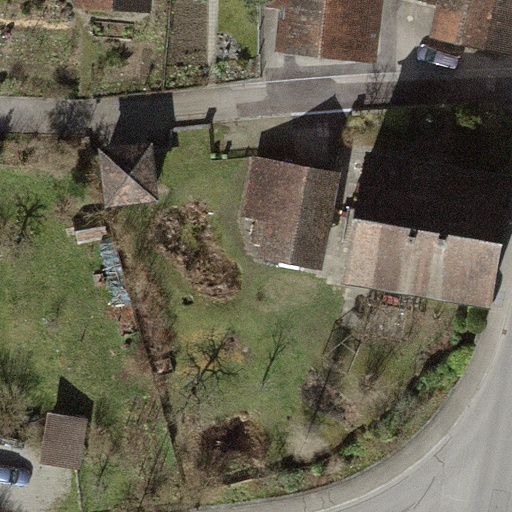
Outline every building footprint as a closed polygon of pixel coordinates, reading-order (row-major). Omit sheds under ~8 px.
[(272,0),(272,5),(291,6),(287,47),(365,54),(371,0),(272,0)] [(511,0),(448,0),(442,31),(511,47),(511,0)] [(153,143),(102,149),(108,201),(158,195),(153,143)] [(323,260),(338,173),(257,159),(247,212),(260,213),(255,241),(267,242),(265,251),(323,260)] [(511,197),(511,187),(372,163),(353,273),(494,297),(511,197)] [(56,415),(47,457),(77,464),(87,422),(56,415)]
